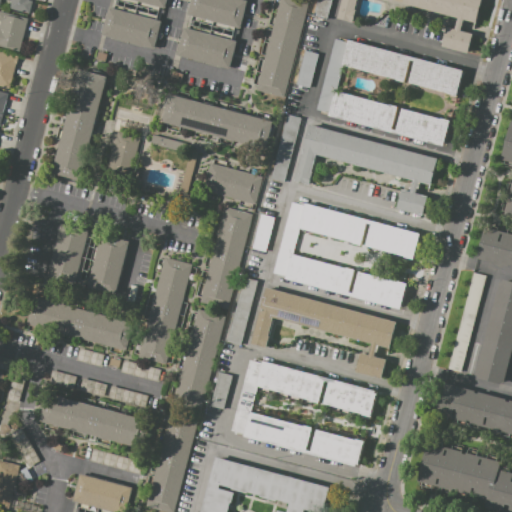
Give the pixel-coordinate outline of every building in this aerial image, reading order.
[(32,0),(29,14),(9,8),(11,2),(6,1),(6,0),(1,0),(0,6),(0,0),(32,0)] [(153,50),(101,36),(108,6),(110,6),(111,0),(166,0),(164,10),(162,9),(159,19),(161,20),(153,50)] [(190,0),(247,0),(240,28),(237,27),(234,40),(236,41),(229,69),(176,56),(184,27),(186,27),(189,16),(187,15),(190,0)] [(283,97),(256,90),(279,0),(300,0),(308,2),(283,97)] [(331,0),(326,20),(313,16),(317,0),(331,0)] [(341,0),(481,0),(475,23),(464,20),(461,31),(473,34),(468,52),(442,45),(447,27),(454,29),(457,18),(389,0),(356,0),(354,10),(356,10),(353,22),(337,18),(341,0)] [(19,53),(0,47),(0,10),(28,19),(19,53)] [(463,70),(456,96),(342,65),(349,39),(463,70)] [(334,40),(347,43),(329,110),(316,107),(334,40)] [(318,53),(309,88),(296,84),(305,50),(318,53)] [(9,90),(0,87),(0,51),(19,56),(9,90)] [(102,95),(107,73),(77,66),(52,175),(82,182),(102,95)] [(0,126),(0,91),(9,94),(0,126)] [(443,147),(328,116),(335,91),(450,122),(443,147)] [(162,122),(169,95),(273,121),(266,149),(162,122)] [(287,114),(301,118),(283,183),(270,179),(287,114)] [(511,120),(511,162),(500,159),(511,120)] [(309,124),(438,159),(431,186),(419,183),(417,192),(427,195),(422,215),(398,208),(403,189),(411,191),(413,181),(316,155),(308,184),(294,181),(309,124)] [(140,137),(130,176),(107,171),(113,148),(110,148),(114,134),(116,134),(117,131),(140,137)] [(153,135),(187,144),(185,153),(150,144),(153,135)] [(255,204),(202,191),(210,163),(262,176),(255,204)] [(511,217),(503,215),(511,183),(511,217)] [(420,233),(412,261),(299,230),(292,253),(406,284),(400,309),(273,275),(294,199),(420,233)] [(227,309),(201,303),(226,207),(252,214),(227,309)] [(273,216),(263,252),(251,249),(261,213),(273,216)] [(45,275),(59,224),(88,231),(87,234),(100,237),(101,235),(129,242),(116,294),(86,286),(87,283),(76,280),(75,283),(45,275)] [(485,227),(511,233),(511,266),(476,257),(485,227)] [(137,357),(163,257),(192,265),(166,365),(137,357)] [(472,272),(487,275),(460,373),(446,370),(472,272)] [(244,277),(258,280),(241,345),(227,341),(244,277)] [(475,378),(502,278),(511,280),(511,350),(503,385),(475,378)] [(265,287),(396,322),(389,348),(377,345),(374,356),(386,359),(381,379),(355,373),(361,353),(369,355),(372,344),(275,318),(267,349),(249,344),(265,287)] [(126,351),(27,326),(35,295),(133,321),(126,351)] [(201,409),(173,402),(197,309),(225,316),(201,409)] [(101,366),(75,359),(78,348),(103,355),(101,366)] [(120,360),(118,368),(108,366),(110,357),(120,360)] [(230,430),(250,358),(262,362),(262,360),(379,392),(371,418),(257,387),(251,411),(365,442),(358,467),(243,436),(244,434),(230,430)] [(157,382),(121,372),(124,360),(160,370),(157,382)] [(74,389),(48,382),(51,369),(77,376),(74,389)] [(232,375),(223,410),(210,406),(219,371),(232,375)] [(106,385),(103,397),(79,390),(82,378),(106,385)] [(445,383),(511,401),(511,433),(437,414),(445,383)] [(146,407),(108,397),(111,386),(149,395),(146,407)] [(38,422),(46,395),(143,420),(135,447),(38,422)] [(167,511),(146,507),(170,412),(197,419),(172,511),(167,511)] [(39,461),(29,466),(10,433),(20,427),(39,461)] [(59,452),(52,446),(56,442),(63,449),(59,452)] [(511,473),(511,511),(504,511),(484,507),(486,500),(417,482),(427,442),(501,462),(499,470),(511,473)] [(93,462),(96,451),(142,463),(139,474),(93,462)] [(201,511),(216,457),(329,488),(322,511),(315,511),(305,509),(304,511),(276,511),(277,510),(283,511),(286,511),(289,503),(277,500),(277,502),(259,497),(259,495),(248,492),(247,494),(231,489),(232,488),(220,485),(219,489),(234,493),(231,503),(230,502),(227,511),(201,511)] [(8,510),(0,507),(0,460),(19,466),(8,510)] [(30,476),(25,479),(20,471),(26,468),(30,476)] [(71,511),(74,502),(72,502),(80,474),(133,487),(126,511),(71,511)]
